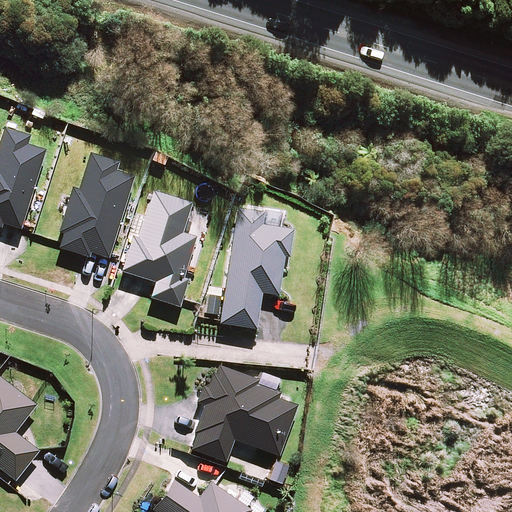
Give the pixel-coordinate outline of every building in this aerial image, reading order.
[(26,136),(3,129),(0,138),(0,226),(19,233),(44,151),(23,144),(26,136)] [(58,248),(88,257),(89,252),(107,258),(132,177),(109,170),(112,162),(89,155),(79,189),(73,187),(61,226),(64,227),(58,248)] [(190,204),(153,192),(138,238),(132,236),(121,271),(156,282),(150,298),(178,307),(187,281),(181,279),(194,238),(181,233),(190,204)] [(262,213),(236,209),(219,323),(255,329),(261,293),(277,295),(283,256),(288,257),(292,230),(260,226),(262,213)] [(215,373),(211,371),(206,383),(202,382),(194,403),(203,407),(188,450),(225,463),(233,440),(278,456),(296,405),(277,398),(280,392),(256,383),(257,380),(217,366),(215,373)] [(35,405),(0,378),(0,468),(15,480),(37,451),(14,433),(35,405)] [(289,466),(275,460),(266,481),(280,487),(289,466)] [(243,511),(246,508),(209,482),(197,498),(173,481),(153,510),(156,511),(243,511)]
